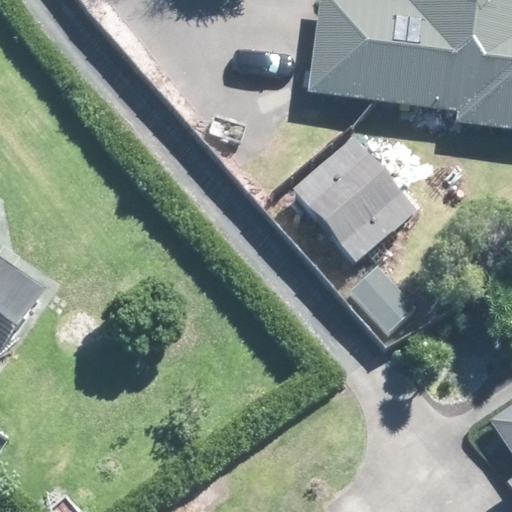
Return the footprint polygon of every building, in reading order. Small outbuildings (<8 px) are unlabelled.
[(511,0),(409,0),(410,0),(418,2),(417,9),(340,0),(331,0),(318,98),(467,118),(465,129),(511,135),(511,0)] [(350,142),(282,199),(342,271),(410,215),(350,142)] [(0,378),(56,298),(0,260),(0,231),(2,229),(0,228),(0,378)] [(383,277),(358,298),(395,339),(419,317),(383,277)] [(511,511),(511,422),(501,430),(511,446),(511,511)] [(206,511),(211,509),(197,494),(185,507),(189,511),(206,511)]
